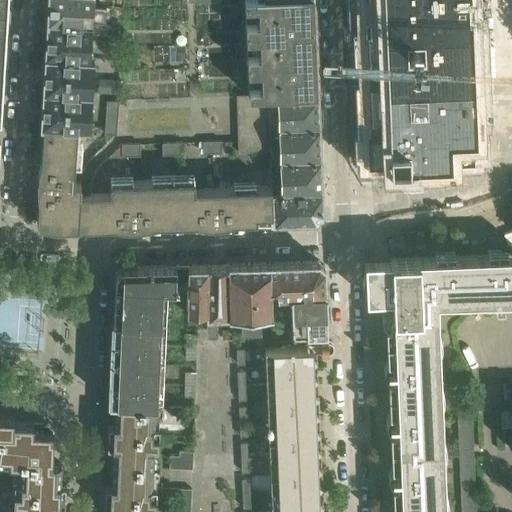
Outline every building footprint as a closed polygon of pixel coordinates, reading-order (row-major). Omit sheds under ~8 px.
[(0,0),(0,139),(0,137),(0,136),(0,126),(0,121),(1,121),(8,0),(0,0)] [(92,0),(48,0),(48,21),(92,23),(92,15),(111,17),(111,7),(92,6),(92,0)] [(316,57),(315,24),(313,0),(245,0),(247,61),(316,57)] [(364,0),(365,12),(362,12),(362,14),(366,123),(364,123),(364,125),(365,157),(365,160),(368,160),(388,159),(388,162),(391,162),(448,160),(451,159),(451,157),(471,156),(471,155),(474,155),(473,134),(476,134),(476,131),(471,10),(470,10),(470,7),(468,7),(467,0),(364,0)] [(92,23),(48,21),(46,54),(90,57),(92,23)] [(94,57),(90,57),(46,54),(44,90),(92,93),(94,57)] [(316,57),(247,61),(249,95),(269,94),(318,92),(316,57)] [(106,79),(105,92),(117,93),(118,80),(106,79)] [(92,93),(44,90),(43,106),(91,109),(92,93)] [(318,92),(269,94),(270,127),(287,127),(319,125),(318,92)] [(269,94),(249,95),(237,95),(239,152),(271,151),(270,127),(269,94)] [(119,100),(107,101),(107,110),(119,111),(119,100)] [(91,109),(43,106),(41,126),(44,126),(44,124),(78,126),(90,126),(91,109)] [(119,111),(107,110),(106,128),(117,128),(119,111)] [(92,225),(91,192),(80,192),(81,183),(74,182),(78,126),(44,124),(44,126),(42,162),(47,162),(47,175),(41,174),(40,187),(46,188),(45,200),(39,200),(37,223),(40,223),(44,224),(47,225),(51,226),(56,227),(60,227),(64,227),(68,227),(72,226),(76,225),(78,225),(92,225)] [(287,127),(270,127),(271,151),(272,158),(271,158),(271,159),(320,157),(319,125),(287,127)] [(222,141),(203,141),(204,153),(222,153),(222,141)] [(181,142),(163,143),(163,155),(182,154),(181,142)] [(140,143),(122,144),(122,156),(141,155),(140,143)] [(320,157),(271,159),(273,186),(271,186),(271,189),(322,187),(321,166),(320,157)] [(270,219),(271,189),(271,186),(195,188),(195,179),(172,180),(174,222),(196,222),(196,216),(208,215),(209,221),(222,221),(222,215),(234,215),(234,220),(270,219)] [(174,222),(172,180),(111,182),(111,191),(91,192),(92,225),(114,224),(114,219),(127,218),(127,224),(140,224),(140,218),(153,217),(153,223),(174,222)] [(323,214),(322,187),(271,189),(270,219),(270,222),(316,221),(323,214)] [(440,511),(432,315),(438,314),(437,295),(511,291),(511,252),(365,259),(366,298),(393,296),(393,312),(390,312),(391,325),(386,325),(387,360),(392,360),(393,378),(388,378),(389,413),(394,413),(395,430),(390,430),(392,467),(397,466),(397,484),(392,484),(393,511),(440,511)] [(319,260),(269,262),(270,294),(274,293),(274,287),(283,286),(283,293),(326,292),(325,266),(319,260)] [(269,262),(226,263),(227,314),(241,313),(242,328),(261,327),(260,312),(271,312),(270,294),(269,262)] [(226,263),(206,264),(207,310),(207,321),(207,329),(217,330),(216,314),(227,314),(226,263)] [(186,264),(174,265),(174,285),(186,285),(186,264)] [(186,264),(186,285),(186,310),(207,310),(206,264),(186,264)] [(174,265),(121,266),(116,272),(115,284),(156,285),(163,285),(174,285),(174,265)] [(156,285),(115,284),(113,320),(156,320),(163,320),(163,285),(156,285)] [(283,293),(274,293),(270,294),(271,312),(271,315),(327,313),(326,292),(283,293)] [(328,331),(327,313),(292,314),(293,333),(328,331)] [(156,320),(113,320),(111,361),(155,361),(156,320)] [(286,338),(286,330),(273,331),(273,339),(286,338)] [(197,359),(198,334),(187,333),(185,356),(185,359),(197,359)] [(306,346),(265,347),(272,511),(324,511),(317,352),(327,352),(327,354),(334,353),(334,344),(334,343),(333,341),(332,340),(330,340),(329,339),(306,340),(306,346)] [(155,361),(111,361),(109,402),(156,404),(156,401),(155,361)] [(185,371),(185,397),(196,397),(196,371),(185,371)] [(245,371),(238,371),(239,400),(247,400),(245,371)] [(174,397),(184,397),(185,373),(175,373),(174,397)] [(156,404),(109,402),(109,403),(114,403),(114,423),(108,423),(107,445),(113,446),(112,463),(152,466),(153,447),(158,448),(159,425),(154,425),(155,405),(157,405),(157,404),(156,404)] [(170,415),(183,415),(183,407),(170,406),(170,415)] [(247,407),(240,407),(241,436),(248,436),(247,407)] [(476,511),(472,410),(458,411),(461,511),(476,511)] [(511,410),(502,411),(503,426),(511,425),(511,410)] [(13,422),(14,417),(0,416),(0,461),(10,462),(10,463),(21,463),(21,461),(52,462),(54,432),(52,431),(46,425),(46,423),(13,422)] [(249,443),(241,443),(242,472),(250,472),(249,443)] [(171,455),(170,468),(193,469),(194,452),(180,451),(180,456),(171,455)] [(52,462),(21,461),(21,463),(20,482),(15,481),(14,504),(19,504),(18,511),(59,511),(60,506),(65,506),(66,484),(61,483),(61,463),(52,462)] [(152,466),(112,463),(111,484),(106,484),(105,506),(110,507),(109,511),(149,511),(150,508),(155,509),(156,498),(156,486),(151,486),(152,466)] [(250,479),(243,479),(244,508),(251,508),(250,479)] [(191,511),(192,489),(156,486),(156,498),(179,500),(178,511),(191,511)]
